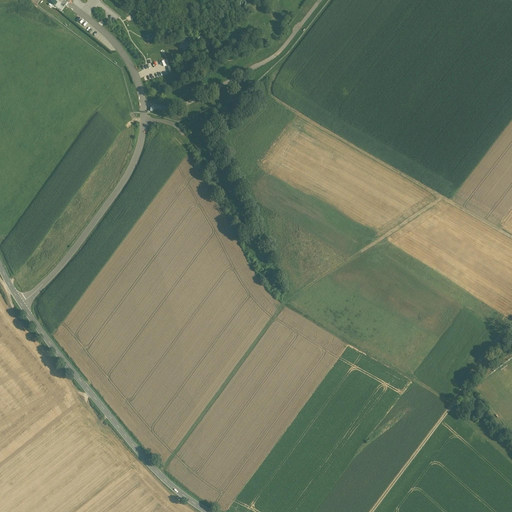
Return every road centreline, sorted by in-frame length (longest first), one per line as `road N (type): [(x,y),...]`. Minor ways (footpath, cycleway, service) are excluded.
road 1 (track): [(159,474),(284,305),(444,198),(269,94),(331,0)]
road 2 (tertiary): [(20,303),(155,470),(207,511)]
road 3 (unclassified): [(145,113),(137,155),(111,200),(20,303)]
